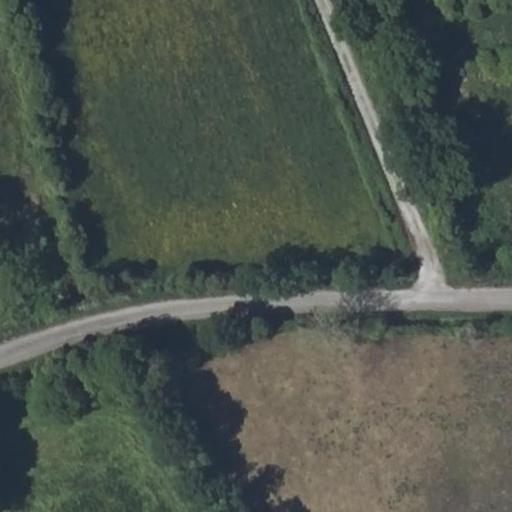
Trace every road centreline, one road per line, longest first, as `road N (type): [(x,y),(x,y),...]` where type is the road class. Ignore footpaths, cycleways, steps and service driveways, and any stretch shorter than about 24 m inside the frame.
road 1 (unclassified): [(0,364),(143,316),(511,300)]
road 2 (track): [(439,299),(315,0)]
